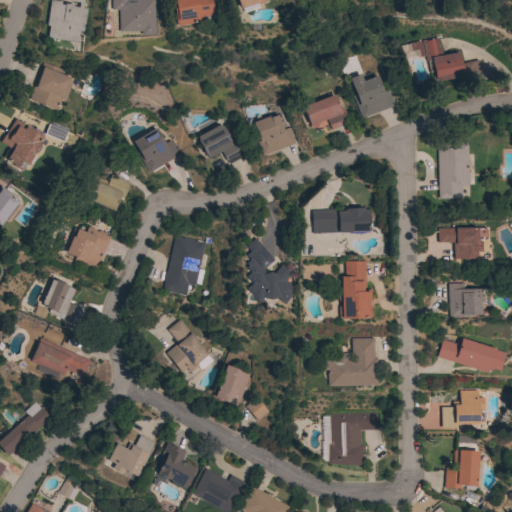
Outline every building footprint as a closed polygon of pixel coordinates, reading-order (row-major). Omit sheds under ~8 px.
[(83,32),(78,31),(76,43),(46,38),(48,26),(45,26),(49,0),(60,2),(60,4),(64,5),(64,4),(73,5),(73,6),(78,7),(78,3),(67,1),(67,0),(83,0),(82,8),(87,9),(83,32)] [(153,0),(154,35),(139,35),(139,32),(117,32),(117,10),(110,10),(110,0),(153,0)] [(210,0),(213,15),(198,17),(199,22),(175,27),(170,0),(210,0)] [(265,0),(256,3),(258,8),(242,14),(240,9),(238,10),(234,0),(265,0)] [(456,53),(457,58),(459,58),(461,74),(460,74),(461,77),(436,82),(435,78),(433,79),(432,72),(428,73),(425,61),(424,61),(420,41),(424,40),(425,41),(432,40),(432,39),(437,38),(441,56),(456,53)] [(422,57),(415,58),(414,51),(409,52),(407,43),(419,41),(422,57)] [(476,60),(479,72),(465,75),(462,63),(476,60)] [(62,71),(61,75),(70,79),(70,80),(72,81),(64,102),(59,100),(55,111),(28,100),(42,63),(62,71)] [(377,76),(383,94),(388,92),(393,106),(359,118),(351,96),(354,95),(348,79),(359,75),(361,82),(377,76)] [(333,94),(338,110),(342,108),(348,123),(329,130),(326,120),(316,124),(317,126),(310,129),(309,126),(308,127),(300,106),(333,94)] [(261,156),(252,133),(254,132),(250,123),(268,116),(269,118),(276,115),(282,130),(287,128),(293,143),(261,156)] [(39,145),(39,148),(38,150),(36,153),(33,154),(26,164),(25,164),(21,170),(20,169),(19,171),(10,165),(11,164),(0,158),(7,148),(0,143),(0,139),(14,119),(32,131),(33,129),(42,135),(41,136),(43,137),(39,143),(39,145)] [(43,138),(62,143),(66,129),(47,124),(43,138)] [(218,125),(219,127),(221,126),(229,141),(228,142),(230,145),(235,142),(241,153),(240,154),(241,156),(227,164),(225,161),(224,161),(219,151),(214,154),(215,155),(207,159),(204,154),(203,155),(195,140),(197,140),(195,137),(218,125)] [(155,128),(164,144),(169,141),(178,155),(148,173),(131,146),(133,145),(131,142),(155,128)] [(467,186),(459,187),(459,199),(436,199),(435,143),(466,143),(467,186)] [(79,197),(90,174),(107,182),(110,175),(129,183),(121,200),(118,199),(112,212),(79,197)] [(0,186),(11,195),(10,196),(17,202),(15,204),(16,205),(5,219),(4,218),(0,223),(0,186)] [(366,232),(366,233),(346,234),(346,233),(336,233),(336,227),(310,228),(309,211),(337,210),(337,212),(343,212),(343,209),(361,208),(361,211),(367,210),(368,232),(366,232)] [(478,226),(478,241),(482,240),(482,253),(477,253),(477,260),(452,260),(452,244),(435,244),(435,227),(478,226)] [(95,269),(73,260),(74,257),(64,253),(68,243),(66,242),(72,228),(87,234),(87,233),(90,234),(89,235),(91,236),(93,231),(109,237),(95,269)] [(173,236),(203,243),(197,269),(203,270),(199,285),(194,284),(194,286),(186,284),(184,296),(161,291),(173,236)] [(280,264),(291,273),(284,280),(293,288),(290,292),(292,293),(282,305),(277,300),(277,298),(269,300),(260,298),(260,301),(261,302),(261,304),(258,305),(244,288),(250,284),(244,276),(248,273),(244,267),(246,266),(244,263),(248,260),(243,255),(248,251),(243,246),(253,238),(272,260),(261,269),(264,273),(268,272),(273,273),(280,264)] [(364,261),(364,288),(362,288),(362,292),(365,292),(365,290),(369,290),(369,301),(367,301),(367,306),(370,306),(370,318),(337,318),(337,307),(339,307),(339,301),(337,301),(337,292),(339,292),(339,277),(343,277),(343,261),(364,261)] [(47,288),(45,287),(49,279),(53,281),(54,280),(68,286),(68,288),(73,290),(69,298),(68,298),(66,304),(67,304),(67,303),(77,307),(76,308),(80,310),(73,326),(60,320),(61,319),(47,313),(48,310),(42,307),(43,304),(40,303),(47,288)] [(462,283),(462,289),(487,288),(487,305),(480,305),(481,316),(471,316),(471,318),(446,319),(445,284),(462,283)] [(176,343),(165,330),(178,319),(211,361),(199,370),(196,366),(187,372),(184,368),(179,372),(164,353),(176,343)] [(88,361),(81,377),(64,369),(61,376),(38,365),(38,366),(29,362),(30,361),(28,361),(39,338),(88,361)] [(325,386),(325,370),(324,370),(324,354),(347,353),(347,360),(350,360),(350,339),(372,338),(372,358),(375,358),(375,386),(325,386)] [(504,352),(498,371),(489,368),(488,369),(487,369),(486,373),(435,357),(440,340),(457,345),(459,338),(495,349),(504,352)] [(225,365),(249,375),(236,407),(212,397),(225,365)] [(476,391),(476,398),(482,398),(482,422),(477,422),(477,425),(455,424),(455,428),(439,428),(439,407),(451,408),(451,402),(458,402),(458,391),(476,391)] [(243,406),(254,397),(267,412),(256,421),(243,406)] [(0,450),(0,437),(26,415),(23,412),(34,402),(40,408),(49,418),(5,456),(0,450)] [(359,444),(361,444),(360,466),(325,464),(326,445),(328,445),(327,414),(376,412),(376,430),(358,431),(359,444)] [(121,470),(119,474),(108,468),(111,464),(105,460),(114,444),(123,449),(126,443),(131,446),(137,436),(152,444),(134,477),(121,470)] [(183,452),(179,461),(193,469),(182,489),(181,488),(181,490),(176,487),(175,488),(167,484),(169,482),(166,480),(163,485),(158,483),(155,488),(149,485),(154,474),(153,474),(162,457),(159,455),(161,452),(160,451),(165,442),(183,452)] [(474,487),(473,487),(473,490),(463,490),(463,486),(462,486),(462,487),(459,487),(459,489),(442,488),(444,468),(451,468),(452,450),(477,452),(474,487)] [(220,511),(189,495),(203,468),(225,481),(228,475),(243,483),(227,511),(220,511)] [(75,490),(70,499),(67,497),(65,500),(55,493),(62,482),(75,490)] [(249,486),(287,506),(283,511),(240,511),(236,510),(249,486)]
